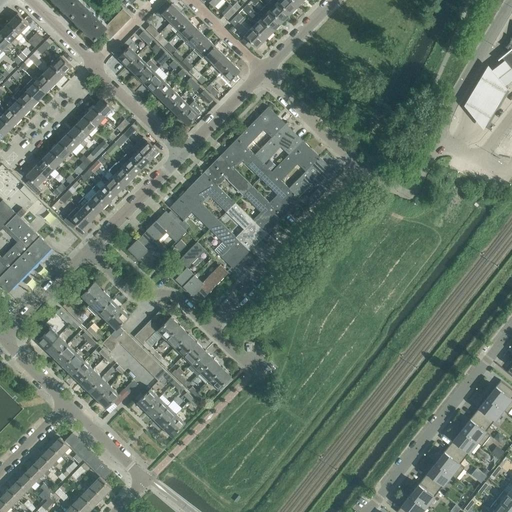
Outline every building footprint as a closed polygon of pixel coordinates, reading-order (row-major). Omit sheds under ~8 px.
[(54,0),(71,16),(84,2),(81,0),(54,0)] [(290,13),(299,5),(294,0),(278,0),(278,1),(290,13)] [(282,22),(290,13),(278,1),(269,9),(282,22)] [(84,2),(71,16),(94,39),(102,32),(106,27),(108,26),(107,25),(102,20),(101,20),(97,17),(98,16),(84,2)] [(236,11),(240,6),(236,2),(232,7),(236,11)] [(170,21),(180,12),(179,11),(180,9),(177,7),(176,7),(172,3),(167,7),(165,5),(156,14),(160,18),(163,14),(170,21)] [(247,13),(251,8),(247,4),(243,8),(247,13)] [(279,25),(282,22),(269,9),(266,6),(258,15),(274,30),(275,29),(275,30),(280,25),(279,25)] [(228,19),(236,11),(232,7),(224,15),(228,19)] [(258,15),(251,8),(247,13),(254,20),(255,19),(258,21),(252,26),(265,39),(274,30),(258,15)] [(118,13),(127,21),(131,17),(123,9),(118,13)] [(179,30),(189,20),(180,12),(170,21),(179,30)] [(18,13),(9,22),(20,32),(29,24),(18,13)] [(122,26),(127,21),(118,13),(114,17),(122,26)] [(238,22),(243,17),(239,13),(230,21),(234,26),(238,22)] [(122,26),(114,17),(110,22),(118,30),(122,26)] [(185,41),(197,28),(189,20),(179,30),(177,32),(185,41)] [(20,32),(9,22),(1,30),(12,41),(11,41),(16,45),(19,42),(15,37),(20,32)] [(106,27),(114,35),(118,30),(110,22),(107,25),(108,26),(106,27)] [(155,38),(159,33),(150,25),(146,29),(155,38)] [(265,39),(252,26),(244,35),(246,37),(242,40),(249,47),(253,43),(257,47),(265,39)] [(106,27),(102,32),(110,39),(114,35),(106,27)] [(193,50),(206,37),(197,28),(185,41),(193,50)] [(12,41),(1,30),(0,30),(0,46),(3,50),(11,41),(12,41)] [(148,44),(152,40),(143,31),(139,35),(148,44)] [(35,47),(43,38),(37,32),(28,41),(35,47)] [(163,46),(168,42),(159,33),(155,38),(163,46)] [(205,55),(214,45),(206,37),(193,50),(202,58),(205,55)] [(511,38),(511,37),(510,37),(510,38),(510,39),(510,40),(510,41),(509,42),(508,43),(507,44),(507,45),(506,46),(505,46),(505,47),(506,46),(509,50),(498,59),(498,60),(499,59),(504,64),(511,74),(511,38)] [(42,54),(50,45),(46,40),(37,49),(42,54)] [(172,54),(176,50),(168,42),(163,46),(172,54)] [(156,52),(161,48),(156,43),(152,48),(156,52)] [(213,63),(223,53),(214,45),(205,55),(213,63)] [(127,65),(138,54),(129,46),(118,57),(127,65)] [(26,56),(31,51),(26,47),(22,51),(26,56)] [(180,63),(184,58),(176,50),(172,54),(180,63)] [(22,51),(18,55),(22,60),(26,56),(22,51)] [(165,61),(169,56),(165,52),(160,56),(165,61)] [(33,62),(37,58),(33,53),(29,58),(33,62)] [(223,53),(213,63),(222,72),(232,62),(223,53)] [(49,60),(53,63),(64,74),(72,65),(61,54),(56,60),(53,56),(49,60)] [(135,74),(146,63),(138,54),(127,65),(135,74)] [(18,64),(22,60),(18,55),(14,60),(18,64)] [(33,62),(29,58),(20,66),(25,71),(29,66),(28,66),(32,61),(33,62)] [(189,71),(193,67),(184,58),(180,63),(189,71)] [(144,82),(155,71),(159,68),(150,59),(146,63),(135,74),(139,77),(138,79),(143,84),(144,82)] [(174,69),(178,65),(173,60),(169,65),(174,69)] [(232,62),(222,72),(230,80),(240,70),(232,62)] [(44,72),(55,83),(64,74),(53,63),(44,72)] [(10,73),(14,68),(9,64),(5,69),(10,73)] [(488,68),(464,109),(483,136),(510,92),(507,90),(511,84),(511,74),(504,64),(492,73),(488,68)] [(193,67),(189,71),(193,75),(197,71),(193,67)] [(182,78),(187,73),(182,69),(178,73),(182,78)] [(16,79),(21,75),(16,71),(12,75),(16,79)] [(144,82),(153,91),(164,80),(155,71),(144,82)] [(32,78),(46,92),(55,83),(44,72),(38,78),(35,75),(32,78)] [(197,79),(202,84),(206,79),(201,75),(197,79)] [(191,86),(195,82),(191,77),(186,82),(191,86)] [(24,87),(38,100),(46,92),(32,78),(24,87)] [(8,88),(12,84),(8,79),(3,84),(8,88)] [(164,80),(153,91),(161,99),(172,88),(164,80)] [(195,91),(200,86),(195,82),(191,86),(195,91)] [(215,96),(219,92),(210,83),(206,88),(215,96)] [(18,98),(29,109),(38,100),(24,87),(19,91),(18,90),(14,94),(18,98)] [(170,108),(181,97),(172,88),(161,99),(170,108)] [(208,103),(213,99),(204,90),(199,94),(208,103)] [(108,93),(103,97),(117,110),(121,106),(108,93)] [(103,97),(94,105),(105,116),(114,108),(103,97)] [(179,116),(190,105),(181,97),(170,108),(179,116)] [(21,118),(29,109),(18,98),(13,103),(10,100),(6,103),(10,107),(21,118)] [(187,125),(198,114),(200,112),(196,107),(198,105),(194,101),(190,105),(179,116),(187,125)] [(86,114),(97,125),(100,128),(104,125),(100,121),(105,116),(94,105),(86,114)] [(277,115),(268,106),(238,137),(247,146),(265,127),(271,132),(269,134),(272,137),(284,124),(276,116),(277,115)] [(10,107),(1,116),(12,127),(21,118),(10,107)] [(77,123),(88,133),(97,125),(86,114),(77,123)] [(0,131),(4,135),(12,127),(1,116),(0,116),(0,131)] [(121,132),(129,123),(125,118),(116,127),(121,132)] [(88,133),(77,123),(69,131),(80,142),(84,146),(88,143),(84,138),(88,133)] [(285,123),(284,124),(272,137),(255,154),(264,163),(283,144),(288,149),(286,151),(289,154),(301,141),(293,133),(295,132),(285,123)] [(127,138),(136,129),(131,125),(123,134),(127,138)] [(60,140),(71,151),(80,142),(69,131),(60,140)] [(112,140),(117,136),(112,131),(108,136),(112,140)] [(229,146),(230,148),(222,156),(234,168),(237,165),(236,164),(241,158),(261,178),(269,169),(264,163),(255,154),(247,146),(238,137),(229,146)] [(119,147),(123,142),(119,138),(114,142),(119,147)] [(52,149),(63,159),(71,151),(60,140),(52,149)] [(104,149),(108,144),(104,140),(99,144),(104,149)] [(147,140),(139,149),(150,160),(158,151),(147,140)] [(301,141),(289,154),(277,166),(272,170),(272,171),(281,180),(300,161),(304,166),(303,167),(306,170),(318,158),(310,150),(312,149),(303,140),(301,141)] [(141,168),(150,160),(139,149),(135,145),(127,154),(141,168)] [(111,155),(115,151),(110,147),(106,151),(111,155)] [(43,157),(54,168),(63,159),(52,149),(43,157)] [(95,157),(100,153),(95,149),(91,153),(95,157)] [(118,162),(122,166),(133,177),(136,173),(137,174),(141,169),(141,168),(127,154),(126,153),(118,162)] [(87,166),(91,162),(84,154),(80,159),(87,166)] [(102,164),(106,160),(102,155),(98,160),(102,164)] [(212,164),(213,165),(205,173),(218,185),(221,182),(219,181),(224,176),(244,195),(253,186),(234,168),(222,156),(221,155),(212,164)] [(320,184),(324,188),(337,174),(337,173),(336,175),(328,167),(329,165),(320,156),(318,158),(306,170),(289,188),(298,197),(317,178),(322,183),(320,184)] [(35,166),(46,177),(50,180),(53,177),(49,173),(54,168),(43,157),(35,166)] [(266,164),(272,170),(277,166),(271,160),(266,164)] [(118,162),(109,171),(113,175),(124,186),(128,182),(129,183),(133,178),(132,177),(133,177),(122,166),(118,162)] [(94,173),(98,168),(94,164),(89,168),(94,173)] [(27,183),(36,192),(40,188),(37,185),(46,177),(35,166),(26,175),(31,179),(27,183)] [(79,175),(83,170),(78,166),(74,170),(79,175)] [(290,207),(291,208),(300,199),(298,197),(289,188),(281,180),(272,171),(269,169),(261,178),(279,196),(274,201),(272,199),(269,202),(282,215),(290,207)] [(85,181),(90,177),(85,172),(81,177),(85,181)] [(195,181),(196,182),(189,190),(201,203),(204,199),(202,198),(207,193),(227,212),(236,203),(218,185),(205,173),(204,172),(195,181)] [(70,183),(74,179),(70,175),(66,179),(70,183)] [(124,186),(113,175),(109,180),(104,176),(101,179),(116,194),(120,191),(124,187),(124,186)] [(92,188),(107,203),(116,194),(101,179),(92,188)] [(77,190),(81,185),(77,181),(72,185),(77,190)] [(62,192),(66,187),(62,183),(57,188),(62,192)] [(20,189),(25,194),(34,203),(38,199),(24,185),(20,189)] [(275,225),(284,216),(282,215),(269,202),(253,186),(244,195),(262,213),(257,218),(256,217),(253,220),(265,232),(273,224),(275,225)] [(57,196),(62,192),(57,188),(53,192),(57,196)] [(99,212),(107,203),(92,188),(84,197),(99,212)] [(170,206),(184,220),(187,217),(185,215),(191,210),(210,229),(219,220),(201,203),(189,190),(187,189),(178,198),(180,199),(172,207),(170,206)] [(68,199),(73,194),(68,190),(64,194),(68,199)] [(64,203),(68,199),(64,194),(59,199),(64,203)] [(90,220),(99,212),(84,197),(78,202),(80,203),(77,207),(90,220)] [(0,282),(8,290),(7,291),(8,292),(19,281),(19,280),(29,269),(30,270),(29,269),(40,258),(40,259),(41,259),(40,258),(51,248),(52,248),(20,217),(26,211),(22,207),(16,213),(13,210),(12,209),(3,200),(2,199),(0,201),(0,282)] [(236,203),(227,212),(245,230),(240,235),(239,234),(236,237),(249,249),(256,241),(258,242),(267,233),(265,232),(253,220),(236,203)] [(64,220),(73,228),(77,224),(82,229),(90,220),(77,207),(64,220)] [(171,210),(168,213),(176,221),(179,218),(171,210)] [(147,229),(158,240),(166,231),(176,242),(187,231),(166,211),(147,229)] [(250,250),(249,249),(236,237),(219,220),(210,229),(229,247),(224,252),(222,251),(219,254),(233,268),(233,267),(232,266),(240,258),(241,259),(250,250)] [(168,250),(158,240),(147,229),(129,248),(139,259),(147,250),(158,260),(168,250)] [(181,239),(175,245),(176,247),(180,250),(180,251),(186,245),(181,239)] [(184,286),(195,275),(187,268),(205,249),(197,241),(168,271),(184,286)] [(228,272),(220,264),(202,283),(195,275),(184,286),(200,302),(228,272)] [(95,281),(81,296),(90,304),(104,290),(95,281)] [(98,313),(98,312),(112,298),(104,290),(90,304),(89,304),(87,307),(96,315),(98,313)] [(121,307),(112,298),(98,312),(107,321),(121,307)] [(2,302),(7,307),(11,304),(6,299),(2,302)] [(63,306),(75,318),(79,315),(80,314),(67,301),(63,306)] [(107,321),(115,329),(111,334),(115,338),(124,330),(119,325),(129,315),(121,307),(107,321)] [(69,325),(70,324),(73,320),(61,308),(56,312),(69,325)] [(155,315),(164,323),(169,319),(160,310),(155,315)] [(81,324),(84,320),(79,315),(75,318),(81,324)] [(151,319),(160,327),(164,323),(155,315),(151,319)] [(164,323),(160,327),(157,330),(166,339),(180,324),(171,316),(169,319),(164,323)] [(156,332),(157,330),(160,327),(151,319),(147,323),(156,332)] [(73,320),(70,324),(76,329),(79,326),(73,320)] [(152,336),(154,334),(156,332),(147,323),(143,327),(152,336)] [(188,333),(180,324),(166,339),(174,347),(188,333)] [(37,340),(43,346),(46,349),(60,335),(51,326),(49,328),(47,325),(35,336),(38,339),(37,340)] [(87,330),(93,335),(96,332),(90,326),(87,330)] [(147,340),(152,336),(143,327),(139,332),(147,340)] [(128,334),(124,330),(115,338),(120,342),(128,334)] [(85,332),(82,335),(87,340),(91,337),(85,332)] [(98,341),(102,337),(96,332),(93,335),(98,341)] [(135,336),(143,344),(146,341),(147,340),(139,332),(135,336)] [(174,347),(183,355),(197,341),(188,333),(174,347)] [(115,347),(120,342),(115,338),(111,334),(107,338),(115,347)] [(132,338),(128,334),(120,342),(124,347),(132,338)] [(46,349),(54,357),(68,343),(60,335),(46,349)] [(96,343),(91,337),(87,340),(93,346),(96,343)] [(103,343),(111,351),(115,347),(107,338),(103,343)] [(128,351),(137,342),(132,338),(124,347),(128,351)] [(155,350),(146,341),(143,344),(152,353),(155,350)] [(205,350),(197,341),(183,355),(191,364),(205,350)] [(141,346),(137,342),(128,351),(132,355),(141,346)] [(77,351),(68,343),(54,357),(63,366),(77,351)] [(137,359),(145,351),(141,346),(132,355),(137,359)] [(108,354),(102,348),(99,352),(104,357),(108,354)] [(163,358),(155,350),(152,353),(160,361),(163,358)] [(191,364),(200,372),(214,358),(205,350),(191,364)] [(85,360),(77,351),(63,366),(71,374),(85,360)] [(150,355),(145,351),(137,359),(141,363),(150,355)] [(113,360),(108,354),(104,357),(110,363),(113,360)] [(145,368),(154,359),(150,355),(141,363),(145,368)] [(169,364),(163,358),(160,361),(166,367),(169,364)] [(223,366),(214,358),(200,372),(209,381),(223,366)] [(158,363),(154,359),(145,368),(150,372),(158,363)] [(94,368),(85,360),(71,374),(80,383),(94,368)] [(154,376),(162,367),(158,363),(150,372),(154,376)] [(125,371),(119,365),(116,368),(121,374),(125,371)] [(231,375),(223,366),(209,381),(217,389),(219,388),(220,389),(232,378),(230,376),(231,375)] [(167,372),(162,367),(154,376),(158,380),(167,372)] [(102,377),(94,368),(80,383),(88,391),(102,377)] [(177,378),(181,375),(175,369),(172,373),(177,378)] [(167,378),(172,383),(175,380),(170,375),(167,378)] [(186,380),(181,375),(177,378),(183,384),(186,380)] [(88,391),(97,399),(111,385),(102,377),(88,391)] [(133,379),(125,388),(129,392),(138,384),(133,379)] [(175,380),(172,383),(178,389),(181,386),(175,380)] [(496,385),(487,396),(508,412),(511,406),(511,398),(511,397),(511,388),(500,380),(503,382),(498,388),(496,385)] [(125,388),(119,394),(111,385),(97,399),(105,408),(112,401),(117,406),(129,392),(125,388)] [(195,395),(198,392),(192,386),(189,389),(195,395)] [(137,402),(146,411),(160,396),(151,388),(137,402)] [(184,395),(189,400),(192,397),(187,392),(184,395)] [(204,397),(198,392),(195,395),(200,401),(204,397)] [(146,411),(148,414),(154,419),(168,405),(160,396),(146,411)] [(479,407),(481,409),(477,415),(490,425),(503,409),(507,413),(508,412),(487,396),(479,407)] [(192,397),(189,400),(195,406),(198,403),(192,397)] [(154,419),(163,427),(177,413),(168,405),(154,419)] [(171,436),(185,422),(177,413),(163,427),(171,436)] [(470,418),(461,429),(482,445),(490,434),(486,431),(490,425),(477,415),(473,420),(470,418)] [(453,440),(456,442),(451,447),(464,458),(477,442),(481,445),(482,445),(461,429),(453,440)] [(64,441),(69,446),(77,437),(72,432),(65,440),(64,441)] [(498,432),(494,437),(499,441),(503,436),(498,432)] [(69,446),(64,441),(60,437),(51,446),(61,455),(63,457),(66,454),(64,452),(69,446)] [(82,442),(77,437),(69,446),(73,450),(82,442)] [(78,455),(86,446),(82,442),(73,450),(77,454),(78,455)] [(51,446),(43,454),(52,463),(55,466),(59,463),(56,460),(61,455),(51,446)] [(91,451),(86,446),(78,455),(83,459),(91,451)] [(497,446),(492,452),(499,457),(503,451),(497,446)] [(444,451),(436,462),(456,478),(464,467),(460,463),(464,458),(451,447),(447,453),(444,451)] [(85,462),(89,466),(98,457),(93,453),(85,462)] [(47,468),(52,463),(43,454),(35,463),(44,472),(47,475),(51,471),(47,468)] [(83,459),(78,455),(77,454),(73,457),(79,463),(83,459)] [(103,462),(98,457),(89,466),(94,471),(103,462)] [(94,471),(99,475),(107,467),(103,462),(94,471)] [(427,472),(430,475),(425,480),(438,490),(451,474),(456,478),(436,462),(427,472)] [(39,477),(44,472),(35,463),(26,471),(35,480),(39,484),(42,480),(39,477)] [(76,471),(80,475),(84,471),(80,466),(76,471)] [(112,471),(107,467),(99,475),(100,476),(103,479),(104,478),(105,479),(112,471)] [(471,474),(481,482),(486,475),(476,468),(471,474)] [(34,489),(31,485),(35,480),(26,471),(18,480),(27,489),(30,492),(34,489)] [(76,479),(80,475),(76,471),(72,475),(76,479)] [(102,496),(111,487),(103,479),(100,476),(91,485),(102,496)] [(19,497),(27,489),(18,480),(9,488),(19,497)] [(425,507),(438,490),(425,480),(421,486),(418,484),(410,494),(425,507)] [(511,497),(511,483),(510,482),(509,482),(511,484),(511,486),(507,493),(503,490),(511,497)] [(94,505),(102,496),(91,485),(82,494),(94,505)] [(1,497),(10,506),(19,497),(9,488),(1,497)] [(63,493),(59,488),(55,492),(59,496),(63,493)] [(511,511),(511,497),(503,490),(496,499),(511,511)] [(59,496),(64,501),(68,497),(63,493),(59,496)] [(82,511),(87,511),(92,507),(94,505),(82,494),(74,503),(82,511)] [(397,511),(421,511),(425,507),(410,494),(401,505),(404,507),(400,511),(398,511),(397,510),(397,511)] [(5,511),(10,506),(1,497),(0,498),(0,511),(5,511)] [(493,510),(495,511),(511,511),(496,499),(490,507),(493,510)] [(478,501),(473,507),(479,511),(484,505),(478,501)] [(64,511),(82,511),(74,503),(65,511),(64,511)]
